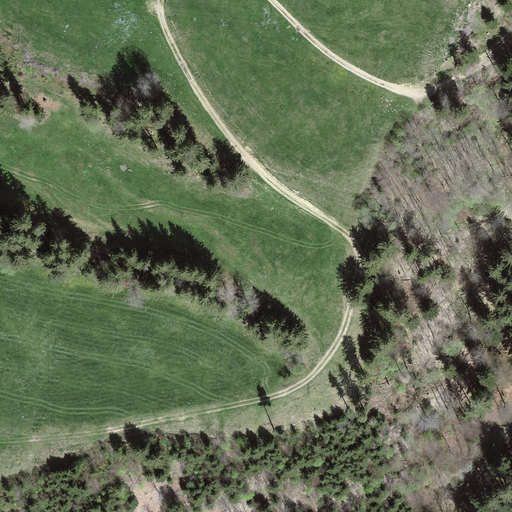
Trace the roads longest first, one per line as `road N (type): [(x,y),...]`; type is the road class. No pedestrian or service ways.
road 1 (track): [(0,434),(254,401),(308,379),(344,329),(359,270),(356,244),(284,192),(217,122),(152,0)]
road 2 (track): [(269,0),(352,69),(397,89),(442,84),(511,40)]
